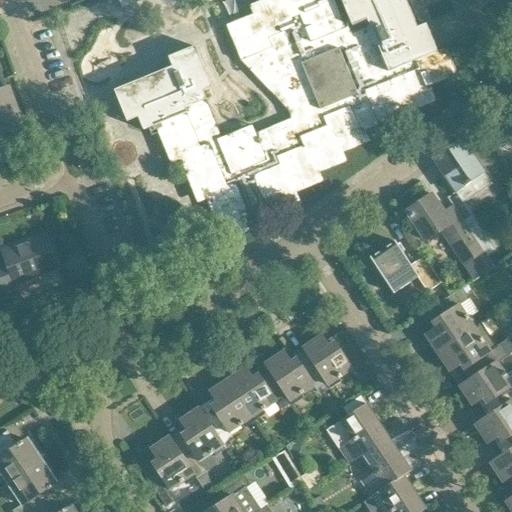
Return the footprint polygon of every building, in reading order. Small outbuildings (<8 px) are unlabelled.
[(251,218),(258,215),(295,200),(291,191),(318,180),(314,171),(341,160),(338,151),(365,140),(360,129),(431,100),(427,88),(461,74),(461,73),(457,75),(446,48),(437,52),(426,25),(417,28),(406,1),(403,3),(401,0),(358,0),(367,20),(346,28),(345,28),(341,30),(330,3),(319,7),(315,0),(274,0),(255,8),(259,17),(232,28),(244,59),(240,60),(241,61),(287,110),(291,119),(255,133),(252,126),(222,138),(206,99),(208,98),(205,90),(212,88),(195,46),(168,57),(172,67),(115,91),(127,122),(139,118),(143,130),(155,125),(155,126),(159,125),(173,159),(182,155),(200,199),(209,195),(226,238),(253,227),(255,231),(256,231),(251,218)] [(8,89),(0,67),(0,134),(22,127),(8,89)] [(462,140),(433,159),(456,192),(465,186),(466,187),(472,183),(471,182),(484,173),(462,140)] [(469,230),(453,207),(444,214),(432,195),(406,212),(426,242),(442,230),(476,281),(495,269),(483,252),(469,230)] [(477,225),(469,230),(483,252),(491,246),(477,225)] [(63,280),(58,268),(56,261),(58,261),(56,256),(54,257),(46,235),(25,242),(26,244),(3,253),(7,264),(0,266),(0,286),(2,291),(24,283),(23,281),(41,275),(46,286),(63,280)] [(410,265),(394,242),(369,258),(393,294),(417,278),(427,293),(441,283),(424,256),(410,265)] [(437,354),(475,328),(460,305),(469,299),(462,288),(421,316),(421,317),(426,314),(436,329),(425,336),(437,354)] [(470,380),(498,362),(510,353),(511,352),(511,345),(507,338),(497,345),(483,323),(475,328),(437,354),(449,372),(460,365),(470,380)] [(303,348),(306,352),(328,386),(351,371),(357,380),(369,373),(342,331),(330,339),(333,343),(328,346),(321,336),(303,348)] [(268,368),(286,396),(292,405),(294,404),(292,402),(314,387),(320,396),(330,390),(328,386),(306,352),(290,363),(283,352),(265,364),(268,368)] [(511,383),(506,375),(511,371),(511,356),(510,353),(498,362),(470,380),(459,387),(471,406),(482,398),(492,414),(511,400),(511,383)] [(245,368),(227,380),(253,418),(278,402),(284,411),(292,405),(286,396),(268,368),(252,379),(245,368)] [(217,403),(201,413),(224,447),(225,446),(221,440),(253,418),(227,380),(209,392),(217,403)] [(508,452),(511,449),(511,400),(492,414),(475,426),(487,444),(497,437),(508,452)] [(373,415),(366,404),(327,430),(349,463),(385,439),(370,417),(373,415)] [(187,431),(172,441),(194,475),(195,474),(198,478),(208,471),(202,462),(224,447),(201,413),(198,408),(180,421),(187,431)] [(138,466),(166,508),(167,507),(160,497),(194,475),(172,441),(169,437),(150,449),(157,460),(142,470),(139,466),(138,466)] [(362,482),(371,497),(408,473),(393,450),(395,448),(388,437),(385,439),(349,463),(350,464),(363,456),(375,474),(362,482)] [(0,473),(7,484),(41,462),(27,440),(22,443),(21,442),(17,445),(18,446),(7,453),(0,442),(0,473)] [(511,449),(508,452),(490,464),(502,483),(511,475),(511,449)] [(287,450),(275,456),(288,486),(301,480),(287,450)] [(56,483),(41,462),(7,484),(21,505),(11,511),(12,511),(38,511),(54,502),(46,490),(47,489),(48,491),(52,488),(51,487),(56,483)] [(408,473),(371,497),(372,498),(378,494),(389,511),(388,511),(422,511),(423,511),(408,488),(410,486),(404,476),(408,473)] [(258,511),(263,509),(247,487),(250,485),(243,475),(212,495),(218,505),(208,511),(258,511)] [(60,511),(54,502),(38,511),(75,511),(71,506),(66,510),(65,508),(61,511),(60,511)]
